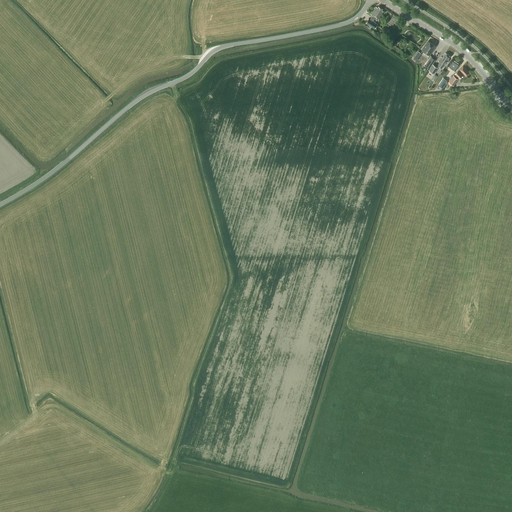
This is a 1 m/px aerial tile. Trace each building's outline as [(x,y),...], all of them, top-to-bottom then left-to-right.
[(375,17),(378,19),(383,11),(381,10),(382,9),(378,6),(377,8),(376,7),(371,14),(372,15),(370,19),(368,18),(366,22),(374,28),(377,23),(373,21),(375,17)] [(389,22),(394,25),(400,17),(394,13),(389,22)] [(432,51),(431,51),(435,45),(428,41),(422,50),(430,55),(432,51)] [(417,60),(422,52),(419,50),(413,58),(417,60)] [(441,68),(444,65),(450,56),(445,53),(442,57),(441,57),(438,61),(440,62),(437,66),(441,68)] [(435,59),(431,56),(425,64),(430,67),(435,59)] [(452,57),(449,62),(448,63),(456,69),(457,67),(458,67),(461,63),(452,57)] [(438,67),(433,64),(429,69),(434,73),(438,67)] [(464,78),(470,73),(463,65),(454,73),(459,78),(462,75),(464,78)] [(449,80),(454,84),(458,79),(453,75),(449,80)] [(439,84),(443,87),(447,81),(443,78),(439,84)]
